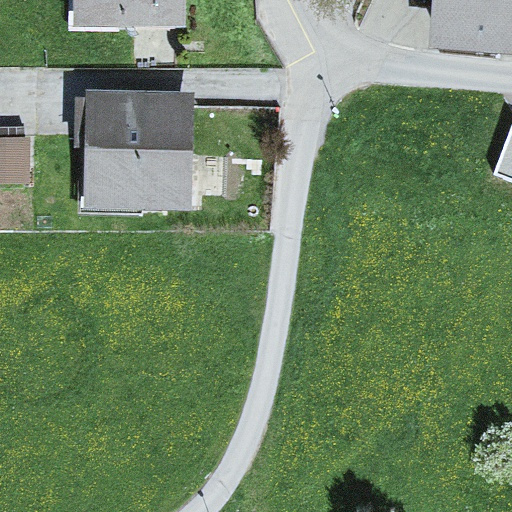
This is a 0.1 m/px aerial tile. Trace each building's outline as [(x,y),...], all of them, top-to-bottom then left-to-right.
[(56,0),(57,19),(164,19),(163,0),(56,0)] [(511,0),(426,0),(426,39),(511,41),(511,0)] [(66,96),(65,212),(175,213),(176,97),(66,96)] [(511,123),(508,123),(488,180),(511,187),(511,123)] [(12,137),(0,137),(0,191),(15,191),(12,137)]
